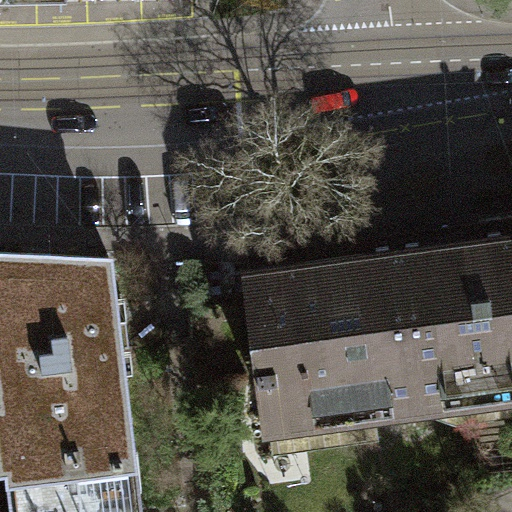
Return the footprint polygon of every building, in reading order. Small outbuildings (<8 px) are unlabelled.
[(511,227),(396,243),(419,394),(511,386),(511,227)] [(272,416),(419,394),(396,243),(257,264),(262,295),(264,313),(257,314),(272,416)] [(0,253),(0,382),(1,398),(0,398),(0,430),(5,430),(9,462),(118,448),(132,445),(107,255),(0,253)] [(262,295),(257,264),(182,263),(189,305),(262,295)] [(19,511),(138,511),(135,487),(123,488),(118,448),(9,462),(19,511)]
